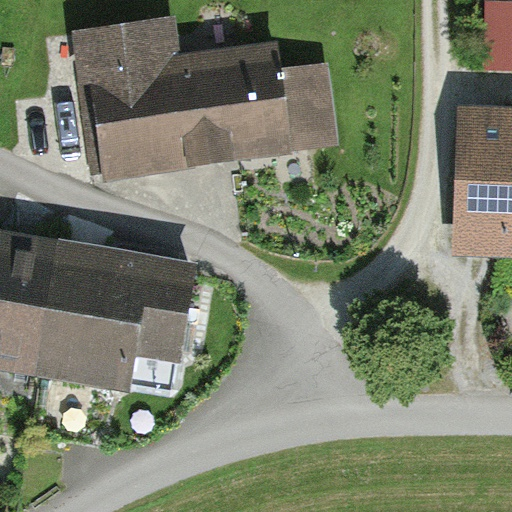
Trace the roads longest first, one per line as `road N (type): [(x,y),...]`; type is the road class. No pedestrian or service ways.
road 1 (residential): [(511,409),(322,413),(263,426),(183,452),(68,511)]
road 2 (track): [(322,413),(313,320),(270,278),(0,153)]
road 3 (track): [(313,320),(380,270),(407,237),(427,191),(442,109),(442,0)]
